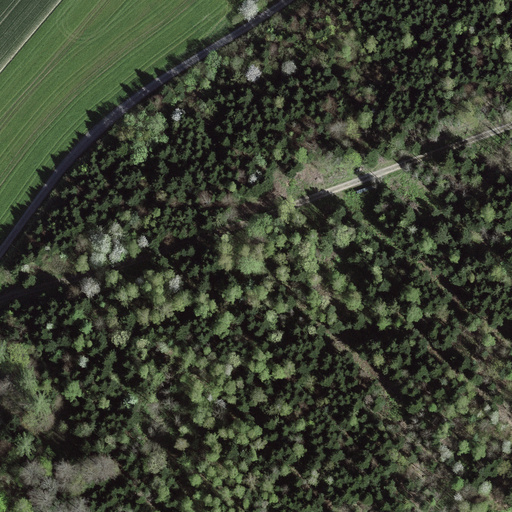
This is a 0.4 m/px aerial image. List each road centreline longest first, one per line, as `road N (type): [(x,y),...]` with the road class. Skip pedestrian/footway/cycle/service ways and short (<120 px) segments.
road 1 (track): [(0,299),(169,250),(511,126)]
road 2 (unclassified): [(289,0),(106,122),(0,255)]
